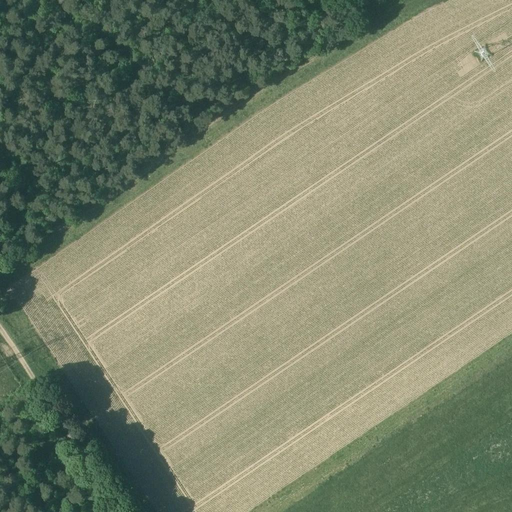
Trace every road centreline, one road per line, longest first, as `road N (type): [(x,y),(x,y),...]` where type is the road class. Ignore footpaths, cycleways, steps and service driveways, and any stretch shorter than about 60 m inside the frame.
road 1 (track): [(0,264),(363,23),(410,0)]
road 2 (track): [(0,328),(121,511)]
